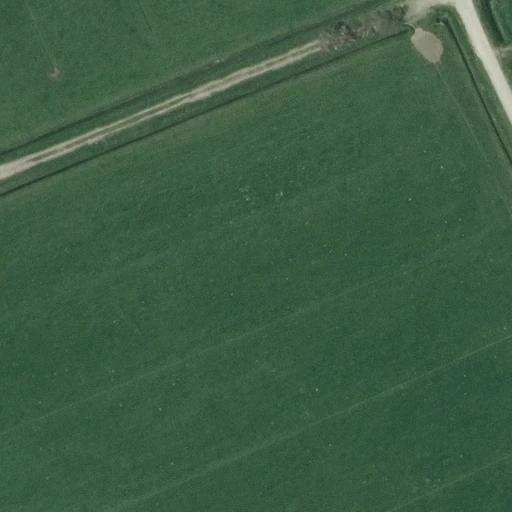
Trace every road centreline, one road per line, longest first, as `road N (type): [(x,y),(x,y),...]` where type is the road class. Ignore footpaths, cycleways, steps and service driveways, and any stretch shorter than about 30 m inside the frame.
road 1 (track): [(0,173),(424,0)]
road 2 (unclassified): [(461,0),(511,112)]
